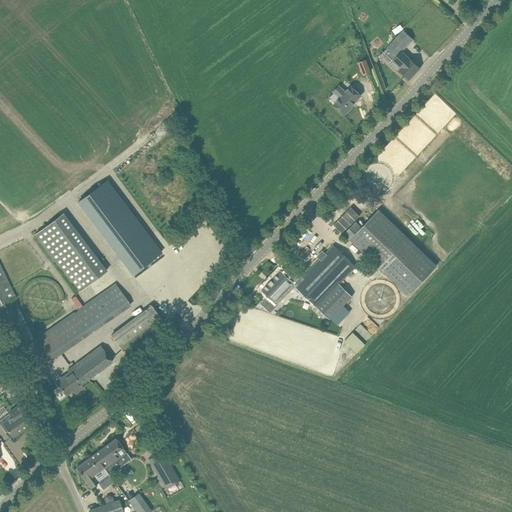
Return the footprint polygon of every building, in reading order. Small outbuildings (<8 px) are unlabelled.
[(403,30),(398,36),(387,48),(396,57),(389,64),(398,72),(399,70),(409,79),(420,68),(402,51),(413,40),(403,30)] [(365,60),(359,62),(363,74),(369,72),(370,72),(365,59),(365,60)] [(340,98),(334,104),(345,115),(352,107),(351,106),(361,95),(351,86),(346,92),(340,86),(334,92),(340,98)] [(121,261),(151,238),(107,180),(77,202),(121,261)] [(408,295),(436,265),(378,210),(361,228),(355,222),(344,234),(408,295)] [(78,293),(107,271),(63,213),(34,235),(78,293)] [(334,245),(295,286),(317,307),(339,283),(355,266),(334,245)] [(0,265),(0,325),(6,338),(19,332),(24,343),(33,338),(14,298),(15,297),(0,265)] [(270,294),(263,301),(271,309),(289,290),(290,290),(287,287),(293,280),(282,270),(282,269),(264,288),(264,289),(270,294)] [(339,283),(317,307),(330,320),(352,297),(339,283)] [(115,284),(24,347),(39,369),(130,306),(115,284)] [(123,352),(163,321),(151,306),(111,336),(123,352)] [(359,352),(375,336),(363,324),(347,340),(359,352)] [(55,382),(66,396),(73,390),(75,393),(83,388),(81,385),(112,361),(101,346),(67,371),(68,372),(55,382)] [(16,375),(1,386),(7,394),(13,390),(18,398),(25,393),(19,386),(16,375)] [(31,412),(25,404),(24,402),(9,412),(10,413),(0,419),(0,424),(6,432),(7,431),(12,438),(29,426),(23,418),(31,412)] [(114,463),(127,454),(116,438),(94,454),(108,474),(109,475),(117,469),(114,463)] [(149,460),(166,488),(179,480),(162,452),(149,460)] [(98,482),(98,481),(108,474),(94,454),(76,468),(85,480),(91,487),(98,482)] [(137,494),(128,501),(136,511),(139,511),(147,507),(137,494)] [(89,511),(121,511),(118,501),(89,511)]
